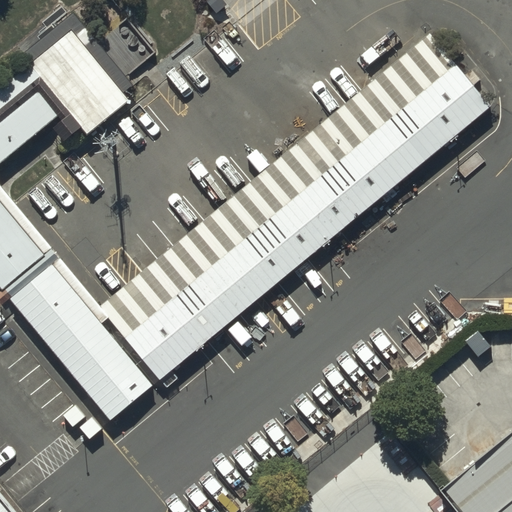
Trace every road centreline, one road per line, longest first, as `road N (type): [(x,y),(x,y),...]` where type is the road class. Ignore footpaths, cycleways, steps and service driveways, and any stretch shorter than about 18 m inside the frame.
road 1 (unknown): [(446,0),(325,62),(105,224)]
road 2 (unknown): [(420,253),(511,131)]
